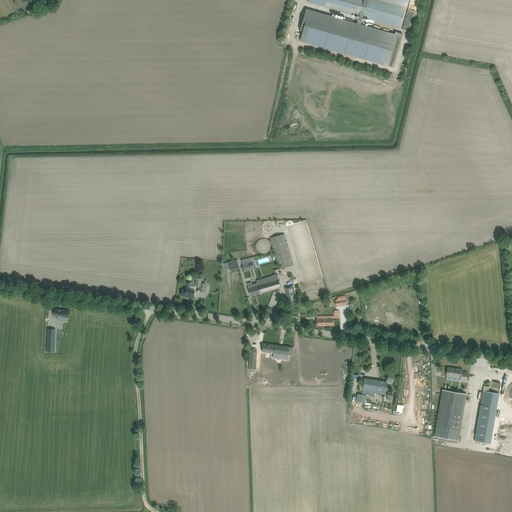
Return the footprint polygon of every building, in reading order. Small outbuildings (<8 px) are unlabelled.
[(306,9),(300,31),(303,31),(300,41),(393,67),(402,34),(395,32),(395,34),(360,24),(362,17),(399,27),(405,6),(407,7),(408,0),(308,0),(308,2),(359,16),(357,23),(306,9)] [(270,238),(279,269),(293,265),(284,234),(270,238)] [(252,261),(242,264),(244,271),(254,268),(256,268),(254,261),(253,256),(250,257),(252,261)] [(228,262),(230,270),(239,268),(237,260),(228,262)] [(247,284),(249,291),(251,296),(281,287),(277,275),(257,281),(257,283),(252,285),(251,282),(247,284)] [(196,286),(200,286),(201,286),(200,291),(205,292),(206,287),(206,283),(202,283),(203,279),(201,279),(197,278),(196,278),(195,286),(196,286)] [(182,290),(181,295),(193,297),(194,292),(194,290),(190,290),(191,282),(187,281),(185,290),(182,290)] [(285,287),(289,302),(297,300),(293,285),(285,287)] [(338,299),(335,299),(336,306),(346,305),(345,298),(345,296),(337,298),(338,299)] [(55,309),(54,316),(64,317),(63,321),(68,321),(68,318),(69,318),(70,311),(55,309)] [(316,316),(316,321),(316,326),(334,326),(334,316),(316,316)] [(48,335),(47,352),(55,352),(55,335),(48,335)] [(262,348),(262,352),(273,353),(273,358),(277,358),(281,359),(288,360),(288,355),(292,355),(293,348),(289,347),(263,343),(262,348)] [(261,369),(264,369),(264,375),(280,375),(280,369),(279,369),(279,365),(279,362),(261,361),(261,369)] [(448,367),(447,372),(446,376),(461,378),(461,380),(466,380),(467,373),(462,372),(462,370),(448,367)] [(292,373),(282,373),(282,383),(292,382),(292,373)] [(364,378),(363,383),(362,391),(362,394),(374,396),(374,393),(385,395),(387,382),(364,378)] [(466,394),(442,390),(434,436),(439,437),(438,440),(458,443),(466,394)] [(483,391),(482,396),(474,441),(490,444),(498,394),(499,394),(483,391)]
